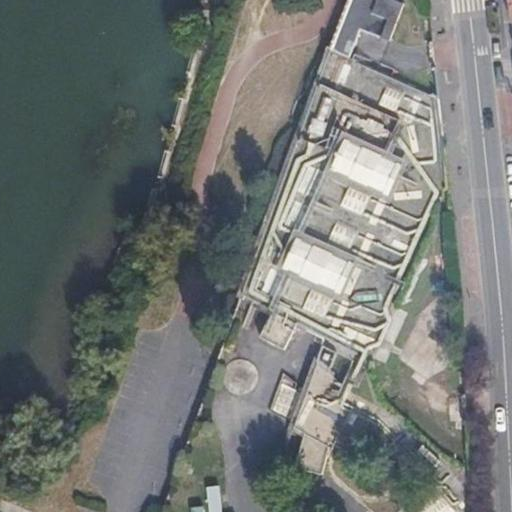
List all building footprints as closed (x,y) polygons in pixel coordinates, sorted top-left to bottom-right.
[(393,42),(407,4),(397,0),(357,0),(339,53),(354,59),(364,31),(393,42)] [(392,111),(400,94),(384,86),(376,103),(392,111)] [(418,306),(407,348),(428,353),(438,311),(418,306)] [(382,408),(330,374),(337,353),(324,346),(293,429),(306,434),(296,469),(323,476),(332,444),(356,458),(382,408)] [(212,422),(239,422),(239,393),(211,393),(212,422)] [(202,488),(205,511),(221,511),(217,485),(202,488)] [(453,511),(440,494),(419,509),(421,511),(453,511)]
